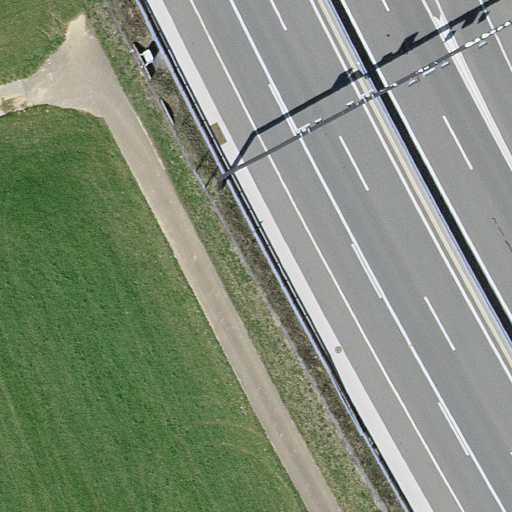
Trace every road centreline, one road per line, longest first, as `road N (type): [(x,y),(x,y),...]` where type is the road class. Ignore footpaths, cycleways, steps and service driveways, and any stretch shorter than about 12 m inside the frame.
road 1 (motorway): [(270,0),(511,453)]
road 2 (track): [(67,71),(310,511)]
road 3 (motorway): [(511,245),(381,0)]
road 4 (motorway): [(511,119),(457,0)]
